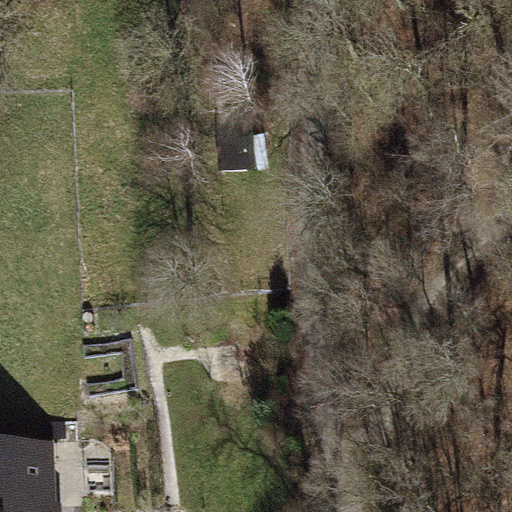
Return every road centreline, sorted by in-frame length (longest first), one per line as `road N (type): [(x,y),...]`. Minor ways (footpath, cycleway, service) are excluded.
road 1 (track): [(353,511),(315,340),(313,194),(326,0)]
road 2 (track): [(333,511),(413,328),(511,219)]
